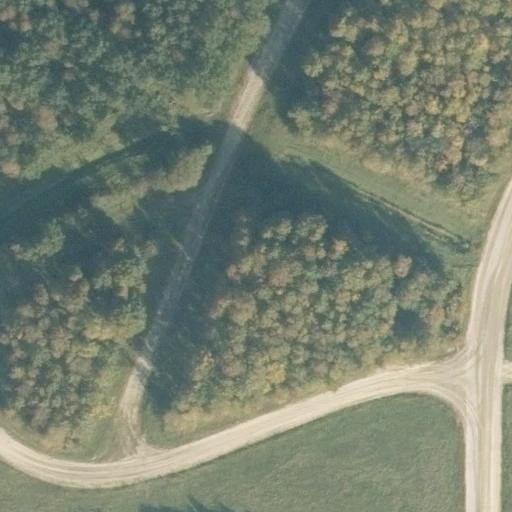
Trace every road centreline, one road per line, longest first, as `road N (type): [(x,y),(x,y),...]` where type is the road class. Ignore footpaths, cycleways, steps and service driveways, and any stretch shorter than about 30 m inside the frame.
road 1 (track): [(120,473),(137,382),(225,149),(294,0)]
road 2 (track): [(480,358),(120,473),(58,474),(0,445)]
road 3 (track): [(480,511),(480,358),(511,234)]
road 4 (unknown): [(0,284),(221,161)]
